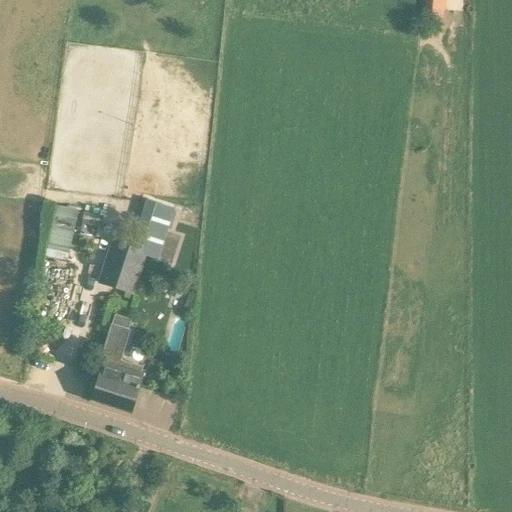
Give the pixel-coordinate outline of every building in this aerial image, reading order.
[(426,0),(426,18),(446,19),(446,0),(426,0)] [(54,189),(66,189),(66,113),(53,113),(54,189)] [(51,259),(66,259),(66,223),(50,223),(51,259)] [(131,294),(143,255),(155,259),(162,236),(147,232),(144,242),(120,235),(116,247),(113,246),(101,285),(131,294)] [(105,359),(92,402),(131,413),(143,375),(141,374),(142,369),(120,362),(130,331),(111,325),(101,357),(105,359)]
